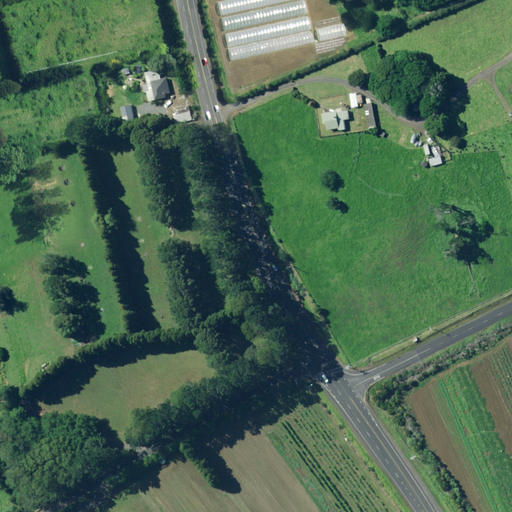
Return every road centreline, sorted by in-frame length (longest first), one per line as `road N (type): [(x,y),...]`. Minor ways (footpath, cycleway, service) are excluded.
road 1 (secondary): [(187,0),(247,217),(320,355)]
road 2 (residential): [(320,355),(42,511)]
road 3 (unclassified): [(511,308),(346,392)]
road 4 (secondary): [(346,392),(427,511)]
